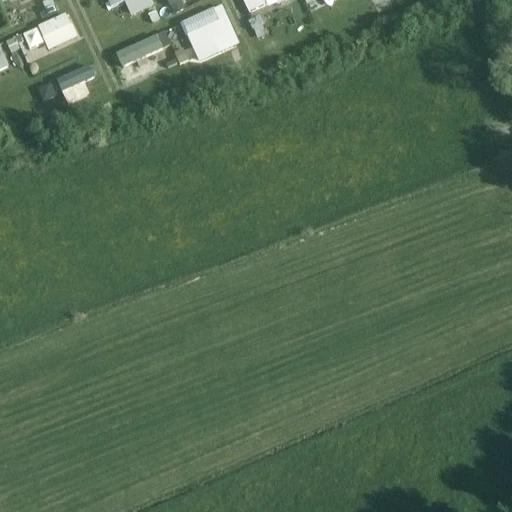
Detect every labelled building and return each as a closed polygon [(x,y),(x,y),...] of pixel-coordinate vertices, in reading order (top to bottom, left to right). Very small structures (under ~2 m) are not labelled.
[(152,5),(124,17),(129,28),(157,16),(152,5)] [(106,30),(123,22),(117,8),(99,16),(106,30)] [(183,25),(188,36),(220,22),(214,10),(183,25)] [(69,28),(64,16),(35,29),(40,41),(69,28)] [(145,56),(140,44),(112,57),(117,68),(145,56)] [(83,55),(48,70),(54,83),(89,67),(83,55)] [(54,84),(60,95),(92,80),(87,69),(54,84)]
